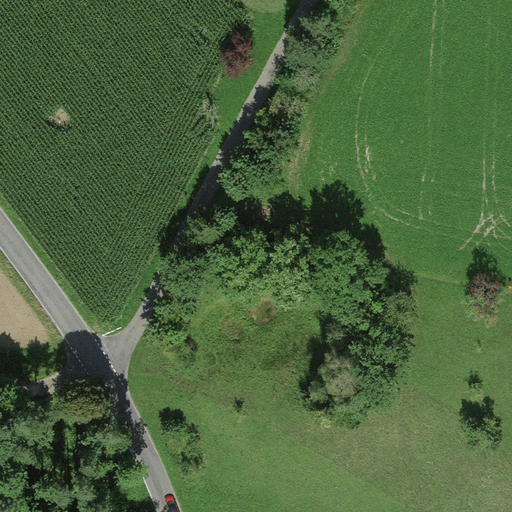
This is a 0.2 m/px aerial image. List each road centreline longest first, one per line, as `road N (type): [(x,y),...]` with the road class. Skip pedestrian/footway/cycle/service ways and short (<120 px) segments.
road 1 (track): [(0,392),(102,376),(132,337),(305,0)]
road 2 (unclassified): [(169,511),(102,376),(0,229)]
